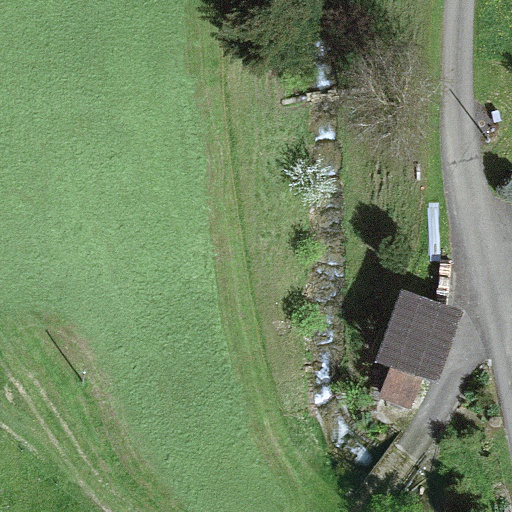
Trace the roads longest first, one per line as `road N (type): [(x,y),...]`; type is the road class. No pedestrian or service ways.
road 1 (unclassified): [(454,0),(456,124),(511,433)]
road 2 (track): [(0,409),(122,511)]
